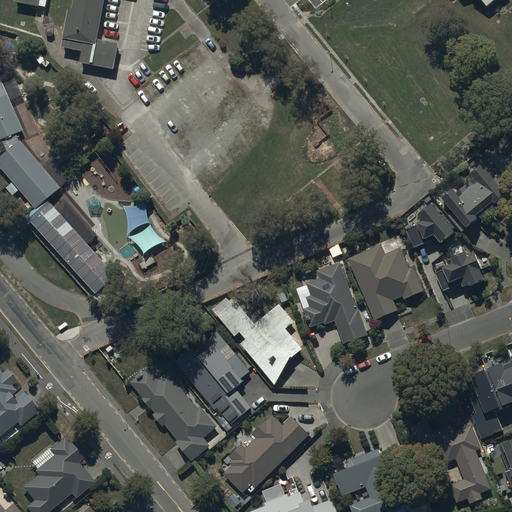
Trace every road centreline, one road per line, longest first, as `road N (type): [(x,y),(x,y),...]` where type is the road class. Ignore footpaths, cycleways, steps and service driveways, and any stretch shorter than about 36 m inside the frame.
road 1 (residential): [(0,289),(182,511)]
road 2 (residential): [(354,383),(511,316)]
